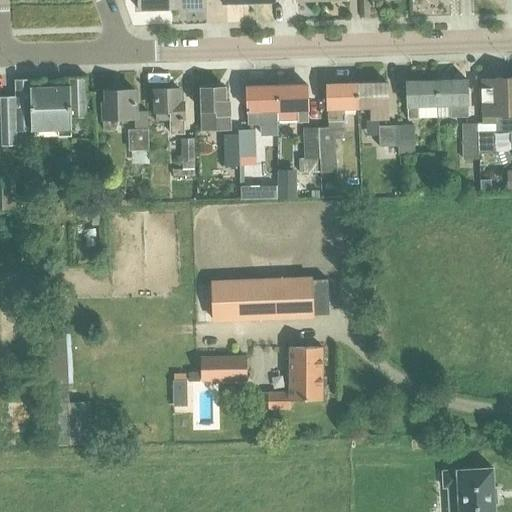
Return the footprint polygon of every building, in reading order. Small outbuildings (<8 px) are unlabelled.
[(173,8),(173,0),(138,0),(139,10),(173,8)] [(173,0),(173,8),(207,7),(206,0),(173,0)] [(15,80),(16,97),(0,96),(0,145),(23,146),(23,132),(33,131),(73,130),(72,118),(87,117),(87,110),(86,78),(69,78),(70,86),(32,87),(31,79),(15,80)] [(483,124),(479,124),(479,130),(480,153),(495,152),(495,130),(511,130),(511,143),(511,78),(494,78),(494,82),(482,82),(482,97),(483,124)] [(467,80),(437,81),(437,97),(438,106),(450,106),(450,117),(458,117),(469,117),(468,97),(467,80)] [(438,106),(437,81),(407,82),(408,119),(418,119),(418,107),(438,106)] [(387,82),(357,83),(357,97),(358,109),(369,108),(369,118),(388,118),(387,97),(387,82)] [(335,149),(335,137),(345,137),(344,109),(358,109),(357,83),(327,84),(329,128),(318,129),(320,172),(336,171),(335,149)] [(278,112),(278,121),(298,120),(298,122),(309,122),(307,85),(278,86),(279,112),(278,112)] [(278,135),(278,121),(278,112),(279,112),(278,86),(247,87),(247,97),(248,124),(259,124),(261,126),(262,135),(278,135)] [(202,88),(203,131),(231,130),(230,102),(226,102),(225,87),(202,88)] [(156,122),(171,121),(171,135),(185,134),(184,103),(180,103),(179,89),(155,90),(156,112),(156,122)] [(114,119),(136,118),(135,90),(106,91),(106,104),(103,104),(104,130),(115,130),(114,119)] [(414,122),(399,123),(399,124),(400,147),(400,151),(415,150),(415,141),(414,141),(414,136),(415,136),(414,122)] [(399,124),(379,125),(379,134),(380,147),(400,147),(399,124)] [(478,157),(478,143),(478,124),(464,124),(464,143),(464,157),(466,157),(478,157)] [(150,163),(149,130),(148,130),(148,126),(127,127),(128,150),(137,150),(137,164),(150,163)] [(320,172),(318,129),(306,129),(307,158),(299,159),(300,173),(320,172)] [(257,130),(239,130),(239,134),(240,157),(257,156),(257,130)] [(239,134),(224,134),(225,166),(240,166),(240,157),(239,134)] [(182,139),(183,162),(183,167),(173,168),(173,175),(194,175),(193,138),(182,139)] [(292,171),(278,171),(278,199),(297,199),(297,174),(292,171)] [(13,178),(0,177),(0,209),(14,209),(13,178)] [(492,181),(482,182),(482,192),(492,192),(492,181)] [(110,183),(98,184),(99,206),(111,206),(110,183)] [(259,185),(241,186),(241,199),(259,198),(259,185)] [(99,211),(92,212),(92,227),(100,227),(99,211)] [(77,245),(87,245),(86,225),(76,225),(77,245)] [(312,279),(212,283),(214,319),(313,315),(312,279)] [(67,399),(64,330),(34,331),(38,443),(89,442),(88,399),(67,399)] [(289,400),(322,400),(322,347),(289,347),(289,393),(264,393),(264,398),(269,398),(269,408),(289,408),(289,400)] [(246,356),(203,357),(204,382),(247,381),(246,356)] [(177,403),(177,370),(163,371),(164,403),(177,403)] [(198,372),(189,372),(189,381),(198,381),(198,372)] [(443,471),(444,487),(447,487),(457,487),(458,487),(459,509),(459,511),(495,511),(495,506),(495,505),(498,505),(499,505),(499,496),(498,486),(498,485),(497,485),(497,486),(494,486),(493,467),(473,469),(457,469),(457,470),(456,470),(451,471),(443,471)]
